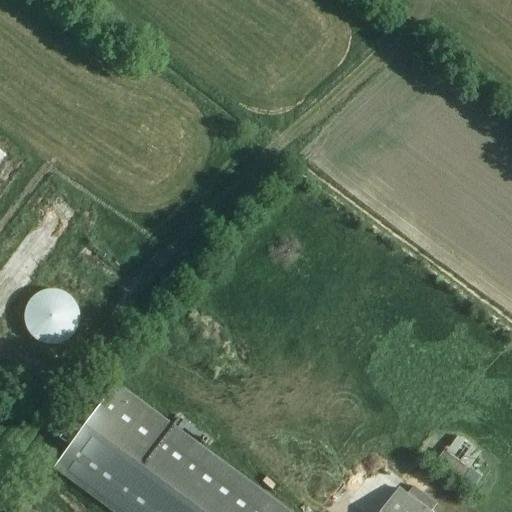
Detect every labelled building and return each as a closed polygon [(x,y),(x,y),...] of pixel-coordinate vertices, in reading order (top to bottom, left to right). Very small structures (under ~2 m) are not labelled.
[(11,303),(25,284),(17,278),(3,297),(11,303)] [(54,291),(50,291),(45,291),(40,293),(37,295),(34,297),(31,299),(29,303),(27,305),(26,308),(25,312),(24,315),(24,319),(24,322),(25,325),(26,328),(27,331),(30,335),(33,339),(36,341),(42,344),(47,345),(50,346),(53,346),(59,345),(62,344),(66,342),(70,339),(73,335),(76,331),(78,325),(79,319),(79,314),(78,309),(76,305),(72,300),(69,296),(67,295),(64,293),(58,291),(54,291)] [(290,511),(119,386),(59,468),(118,511),(290,511)] [(345,500),(366,511),(374,511),(396,476),(369,460),(345,500)] [(429,511),(399,488),(380,511),(429,511)]
